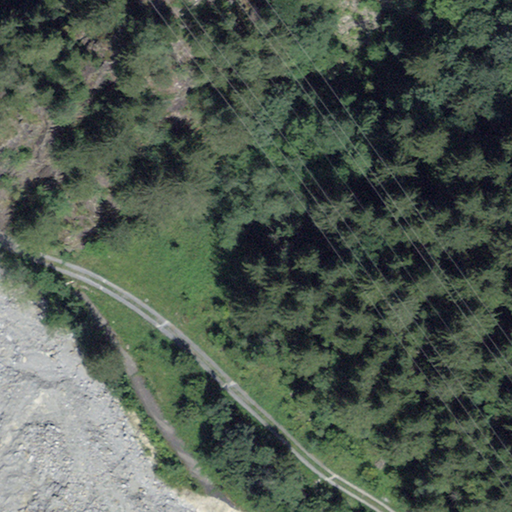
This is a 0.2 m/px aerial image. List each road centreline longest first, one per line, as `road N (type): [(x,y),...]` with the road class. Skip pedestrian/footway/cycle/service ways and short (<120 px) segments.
road 1 (track): [(386,511),(307,460),(169,330),(107,286),(55,262)]
road 2 (track): [(232,511),(55,262)]
